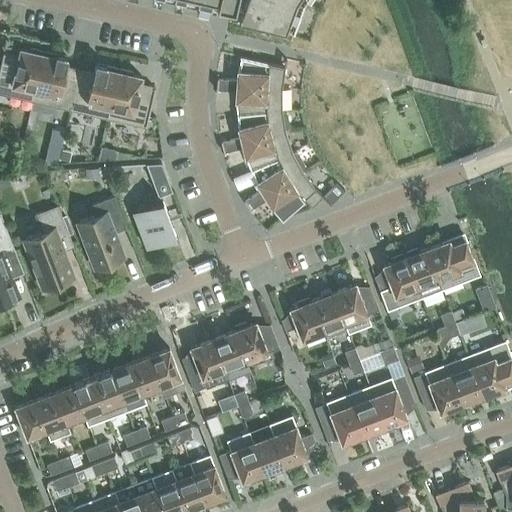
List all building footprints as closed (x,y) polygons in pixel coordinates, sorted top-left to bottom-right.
[(189,0),(218,7),(232,10),(234,10),(235,4),(236,0),(189,0)] [(243,0),(241,5),(237,17),(293,30),(303,2),(303,0),(243,0)] [(0,62),(0,92),(32,99),(42,51),(29,48),(29,50),(19,48),(18,56),(2,53),(0,62)] [(32,99),(70,108),(78,70),(64,67),(66,56),(42,51),(32,99)] [(237,71),(236,79),(236,85),(282,89),(285,66),(287,59),(286,58),(284,66),(240,56),(237,71)] [(70,108),(108,117),(119,68),(95,63),(93,73),(78,70),(70,108)] [(119,68),(108,117),(146,125),(154,87),(139,84),(141,76),(131,74),(132,71),(119,68)] [(216,84),(215,93),(217,93),(217,90),(226,91),(227,79),(218,78),(218,75),(217,75),(216,84)] [(235,100),(236,114),(282,110),(282,89),(236,85),(236,79),(227,79),(226,91),(236,91),(235,100)] [(237,128),(240,136),(241,142),(286,131),(285,129),(289,126),(287,113),(282,111),(282,110),(236,114),(237,128)] [(51,128),(43,164),(57,163),(64,131),(51,128)] [(245,156),(250,169),(292,151),(286,131),(241,142),(240,136),(231,138),(233,150),(243,148),(245,156)] [(221,137),(219,138),(222,147),(224,156),(225,156),(224,152),(233,150),(231,138),(221,141),(221,137)] [(100,147),(97,161),(114,160),(116,151),(100,147)] [(62,149),(60,158),(68,160),(70,151),(62,149)] [(256,182),(260,189),(263,195),(302,170),(302,169),(304,165),(298,152),(293,152),(292,151),(250,169),(256,182)] [(145,163),(158,197),(172,191),(161,162),(145,163)] [(97,167),(85,167),(85,177),(98,176),(97,167)] [(266,231),(281,218),(303,199),(311,206),(310,207),(311,208),(322,197),(329,205),(330,204),(314,188),(302,170),(263,195),(260,189),(252,194),(259,205),(267,200),(271,207),(280,217),(265,230),(266,231)] [(242,196),(241,197),(246,205),(251,213),(253,212),(251,210),(259,205),(252,194),(244,199),(242,196)] [(76,223),(94,268),(107,263),(109,267),(122,262),(120,257),(124,256),(114,232),(125,227),(113,196),(91,204),(95,215),(76,223)] [(176,236),(162,199),(132,211),(146,247),(176,236)] [(20,237),(40,290),(54,284),(55,287),(71,281),(70,278),(74,276),(64,248),(73,245),(57,204),(35,212),(41,229),(20,237)] [(0,232),(0,303),(5,302),(6,306),(18,301),(16,298),(19,297),(11,277),(12,277),(9,270),(19,265),(13,250),(6,230),(0,232)] [(425,248),(437,279),(441,288),(478,274),(463,234),(425,248)] [(407,255),(405,256),(417,287),(437,279),(425,248),(418,251),(416,247),(406,251),(407,255)] [(417,287),(405,256),(402,257),(401,253),(390,257),(392,261),(383,264),(385,272),(374,276),(386,309),(394,306),(421,296),(417,287)] [(354,283),(332,292),(347,331),(370,322),(366,313),(378,309),(369,285),(357,290),(354,283)] [(486,284),(475,289),(484,311),(495,307),(486,284)] [(332,292),(312,299),(324,330),(324,331),(337,326),(340,334),(347,331),(332,292)] [(324,330),(312,299),(309,300),(307,297),(297,301),(298,304),(289,308),(292,315),(280,320),(285,331),(296,327),(301,339),(324,330)] [(394,306),(386,309),(390,318),(398,315),(394,306)] [(461,308),(451,311),(455,322),(465,318),(461,308)] [(440,314),(444,326),(455,322),(451,311),(450,310),(440,314)] [(465,318),(455,322),(459,332),(459,333),(459,334),(473,329),(468,317),(465,318)] [(236,329),(232,330),(244,361),(278,347),(269,324),(258,328),(255,321),(246,325),(245,321),(234,325),(236,329)] [(455,322),(444,326),(448,337),(459,333),(459,332),(455,322)] [(232,330),(212,338),(224,368),(244,361),(232,330)] [(224,368),(212,338),(190,346),(192,353),(181,358),(190,382),(202,377),(205,387),(228,378),(224,368)] [(388,338),(375,343),(378,351),(379,351),(392,346),(388,338)] [(511,361),(504,341),(467,356),(482,396),(485,394),(487,398),(497,394),(496,390),(511,383),(511,361)] [(379,351),(384,364),(397,359),(392,346),(379,351)] [(148,354),(160,385),(164,395),(184,387),(168,347),(148,354)] [(344,351),(348,362),(359,358),(354,347),(344,351)] [(148,354),(130,361),(142,392),(160,385),(148,354)] [(417,354),(405,358),(411,371),(422,366),(417,354)] [(467,356),(446,364),(462,403),(464,402),(465,406),(476,402),(474,398),(482,396),(467,356)] [(359,358),(348,362),(352,374),(363,370),(359,358)] [(130,361),(111,369),(126,409),(145,401),(142,392),(130,361)] [(462,403),(446,364),(413,376),(425,409),(437,405),(440,412),(449,408),(450,412),(460,408),(459,404),(462,403)] [(111,368),(91,375),(103,408),(106,416),(126,409),(111,369),(111,368)] [(403,373),(368,387),(383,426),(387,425),(389,428),(399,425),(398,421),(407,417),(404,410),(415,406),(403,373)] [(72,384),(83,415),(87,424),(106,416),(103,408),(91,375),(71,383),(72,384)] [(72,384),(54,391),(66,422),(83,415),(72,384)] [(368,387),(348,394),(363,434),(383,426),(368,387)] [(233,394),(237,405),(248,401),(244,390),(233,394)] [(34,399),(45,430),(49,439),(69,431),(66,422),(54,391),(34,399)] [(363,434),(348,394),(314,407),(327,440),(338,435),(341,442),(363,434)] [(26,437),(45,430),(34,399),(15,406),(26,437)] [(248,401),(237,405),(242,417),(252,413),(248,401)] [(183,411),(172,415),(176,426),(187,421),(183,411)] [(216,414),(204,418),(211,435),(222,431),(216,414)] [(176,426),(172,415),(160,420),(164,430),(176,426)] [(269,424),(272,433),(284,464),(307,455),(304,448),(315,444),(311,432),(299,437),(291,416),(269,424)] [(269,424),(249,432),(252,441),(264,472),(284,464),(272,433),(269,424)] [(145,426),(134,430),(138,440),(149,436),(145,426)] [(189,427),(178,431),(182,441),(193,437),(189,427)] [(138,440),(134,430),(122,434),(126,445),(138,440)] [(182,441),(178,431),(167,435),(171,446),(182,441)] [(264,472),(252,441),(249,432),(226,441),(230,450),(218,454),(227,478),(239,473),(241,480),(250,477),(252,481),(262,477),(261,473),(264,472)] [(107,440),(96,445),(100,455),(111,451),(107,440)] [(151,441),(140,446),(144,456),(155,452),(151,441)] [(100,455),(96,445),(84,449),(88,459),(100,455)] [(144,456),(140,446),(129,450),(133,461),(144,456)] [(69,455),(58,459),(62,470),(73,465),(69,455)] [(189,463),(193,472),(205,502),(225,494),(210,455),(189,463)] [(113,456),(102,460),(106,471),(117,466),(113,456)] [(62,470),(58,459),(46,464),(50,474),(62,470)] [(106,471),(102,460),(90,465),(94,475),(106,471)] [(189,463),(172,469),(175,478),(187,509),(205,502),(193,472),(189,463)] [(503,488),(493,492),(499,508),(505,508),(511,508),(511,463),(496,470),(503,488)] [(151,477),(155,486),(164,511),(179,511),(187,509),(175,478),(172,469),(151,477)] [(75,471),(64,475),(68,486),(79,481),(75,471)] [(68,486),(64,475),(52,479),(56,490),(68,486)] [(151,477),(133,484),(136,493),(143,511),(164,511),(155,486),(151,477)] [(442,511),(482,511),(483,498),(474,498),(467,481),(435,493),(442,511)] [(114,491),(95,499),(99,511),(122,511),(118,500),(114,491)] [(143,511),(136,493),(118,500),(122,511),(143,511)] [(75,507),(77,511),(99,511),(95,499),(75,507)]
